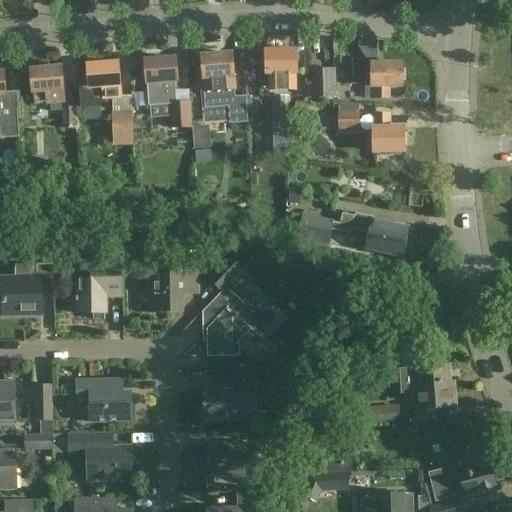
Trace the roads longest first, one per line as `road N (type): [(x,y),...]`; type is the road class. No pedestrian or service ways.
road 1 (residential): [(453,34),(291,17),(0,40)]
road 2 (residential): [(169,511),(169,361),(161,352),(0,351)]
road 3 (residential): [(511,409),(457,257),(446,154)]
road 4 (residential): [(446,154),(453,34)]
